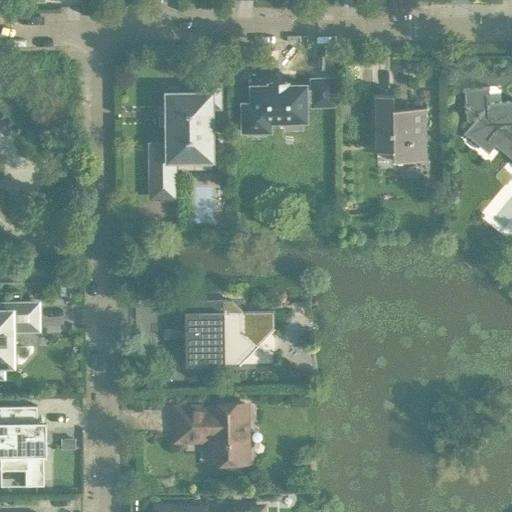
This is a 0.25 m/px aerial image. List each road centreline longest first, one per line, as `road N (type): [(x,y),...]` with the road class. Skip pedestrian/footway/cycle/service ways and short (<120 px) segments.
road 1 (residential): [(107,511),(98,29)]
road 2 (residential): [(98,29),(511,24)]
